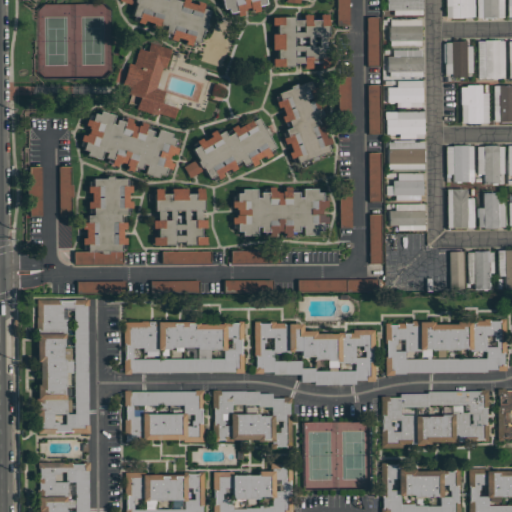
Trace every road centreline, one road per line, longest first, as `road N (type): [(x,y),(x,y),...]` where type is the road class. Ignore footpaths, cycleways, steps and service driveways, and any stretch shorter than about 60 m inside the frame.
road 1 (residential): [(0,278),(49,271),(343,274),(355,259),(353,0)]
road 2 (residential): [(101,382),(253,381),(340,396),(394,383),(511,376)]
road 3 (residential): [(103,309),(102,511)]
road 4 (residential): [(45,128),(49,271)]
